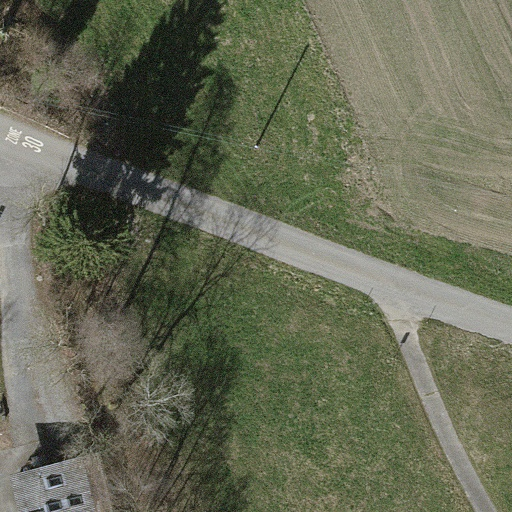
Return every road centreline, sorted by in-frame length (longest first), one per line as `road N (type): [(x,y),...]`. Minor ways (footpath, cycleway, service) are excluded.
road 1 (unclassified): [(20,141),(398,293),(511,326)]
road 2 (track): [(398,293),(438,436),(486,511)]
